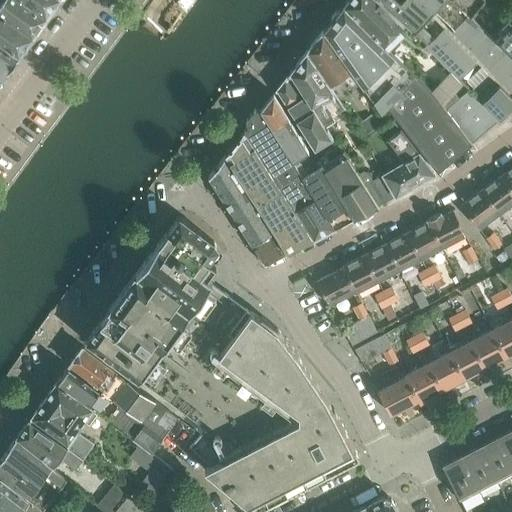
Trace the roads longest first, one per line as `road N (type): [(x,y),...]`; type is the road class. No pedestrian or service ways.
road 1 (residential): [(0,432),(184,186)]
road 2 (residential): [(257,282),(458,179),(511,138)]
road 3 (residential): [(327,0),(184,186)]
road 4 (residential): [(388,469),(344,381),(286,303),(257,282)]
road 5 (residential): [(0,125),(94,0)]
road 6 (unknown): [(249,268),(177,350),(175,363),(194,381)]
